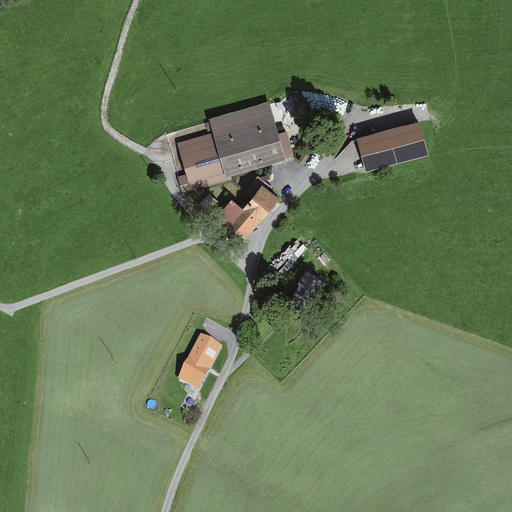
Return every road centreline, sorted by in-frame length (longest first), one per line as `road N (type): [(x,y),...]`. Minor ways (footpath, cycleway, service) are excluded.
road 1 (track): [(206,236),(154,154),(259,119)]
road 2 (track): [(136,0),(104,101),(107,127),(154,154)]
